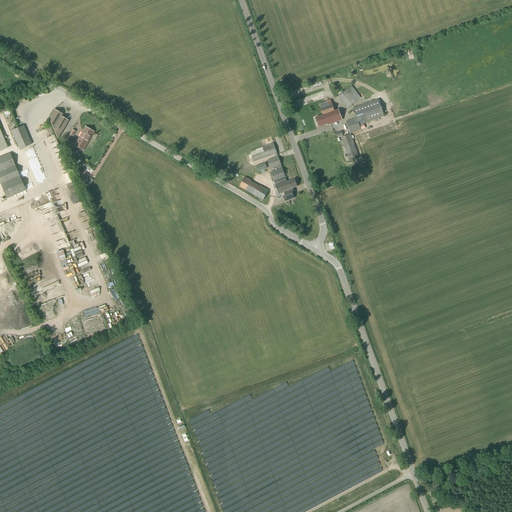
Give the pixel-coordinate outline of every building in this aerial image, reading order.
[(348,108),(361,98),(351,86),(339,96),(348,108)] [(365,123),(385,116),(379,99),(363,105),(353,108),(356,118),(346,121),(350,134),(361,130),(359,123),(364,121),(365,123)] [(335,111),(331,100),(319,104),(323,115),(316,118),(319,126),(327,124),(328,125),(342,120),(338,110),(335,111)] [(61,116),(62,114),(54,110),(49,120),(57,139),(68,121),(61,116)] [(19,150),(31,145),(23,125),(11,131),(19,150)] [(94,132),(85,127),(83,130),(82,130),(82,131),(82,132),(74,146),(83,151),(94,132)] [(349,161),(359,158),(351,134),(341,137),(349,161)] [(65,140),(62,145),(70,149),(73,144),(65,140)] [(278,157),(277,154),(273,143),(265,146),(250,152),(253,162),(275,154),(276,158),(267,161),(270,169),(277,167),(278,169),(271,172),(275,186),(276,186),(279,194),(284,193),(291,190),(291,191),(293,191),(293,188),(297,187),(295,179),(287,182),(282,168),(281,165),(278,157)] [(0,183),(6,199),(26,191),(10,153),(0,157),(0,183)] [(257,172),(260,171),(267,169),(265,163),(255,166),(257,172)] [(260,186),(251,182),(251,181),(245,177),(239,187),(263,201),(269,191),(260,186)] [(291,190),(284,193),(285,196),(283,197),(285,202),(294,198),(291,191),(291,190)] [(94,261),(108,256),(105,250),(91,255),(94,261)] [(77,254),(80,262),(86,259),(83,252),(77,254)] [(75,272),(82,270),(80,262),(74,264),(75,272)] [(105,290),(114,286),(112,281),(95,288),(98,294),(105,291),(105,290)]
